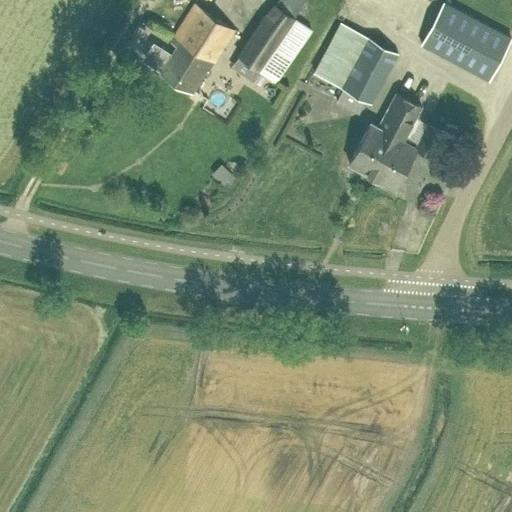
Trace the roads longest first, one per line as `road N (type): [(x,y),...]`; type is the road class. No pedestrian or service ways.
road 1 (secondary): [(430,308),(259,292),(0,241)]
road 2 (unclassified): [(430,308),(445,238),(511,107)]
